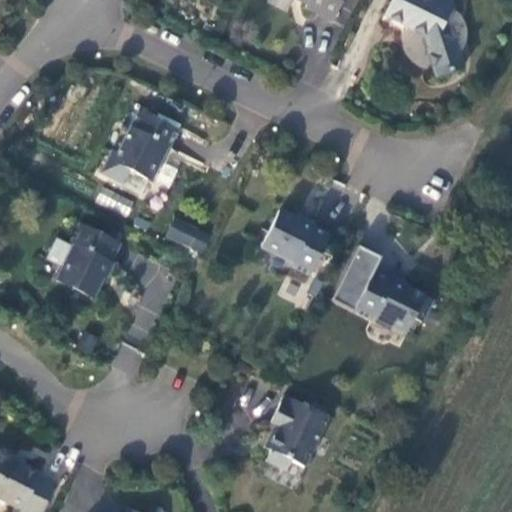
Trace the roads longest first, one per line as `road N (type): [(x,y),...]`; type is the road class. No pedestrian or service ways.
road 1 (residential): [(84,15),(336,135),(431,171)]
road 2 (residential): [(0,350),(77,402),(156,417)]
road 3 (track): [(366,511),(440,368)]
road 4 (residential): [(0,108),(45,41),(84,15)]
